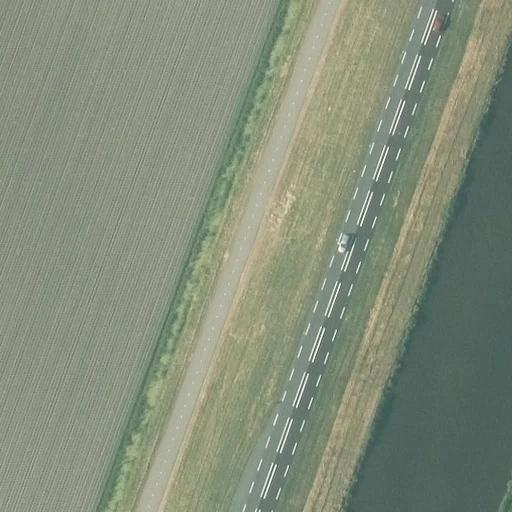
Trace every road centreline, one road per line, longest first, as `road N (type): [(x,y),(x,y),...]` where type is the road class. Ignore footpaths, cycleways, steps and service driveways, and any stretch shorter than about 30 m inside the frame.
road 1 (unclassified): [(327,0),(144,511)]
road 2 (primary): [(255,511),(436,0)]
